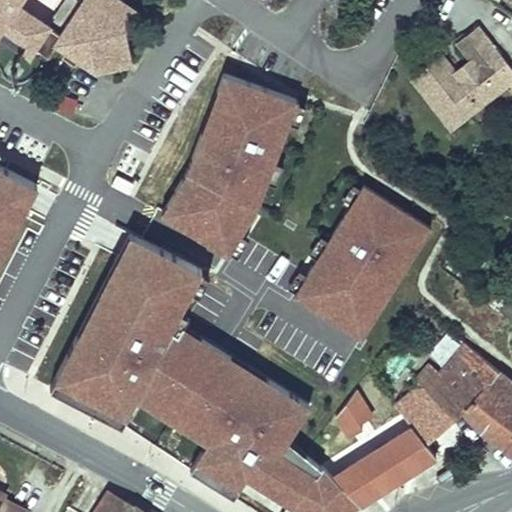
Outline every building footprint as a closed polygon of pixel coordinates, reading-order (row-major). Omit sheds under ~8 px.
[(0,0),(0,36),(25,54),(31,46),(45,56),(55,43),(93,69),(126,62),(121,29),(133,12),(115,0),(81,0),(79,3),(58,33),(46,25),(15,4),(18,0),(0,0)] [(75,0),(63,0),(46,25),(58,33),(79,3),(75,0)] [(440,59),(412,81),(451,131),(472,114),(473,105),(495,89),(504,90),(511,83),(511,74),(477,29),(456,46),(469,62),(474,68),(458,81),(453,74),(440,59)] [(458,81),(474,68),(469,62),(453,74),(458,81)] [(227,68),(190,167),(163,210),(231,252),(244,232),(264,201),(304,97),(227,68)] [(0,265),(39,194),(0,172),(0,265)] [(309,274),(297,293),(368,337),(437,228),(366,184),(309,274)] [(206,267),(133,228),(54,388),(128,419),(142,396),(210,441),(195,462),(243,492),(255,477),(304,511),(351,511),(362,504),(293,436),(311,404),(187,326),(206,267)] [(489,289),(482,296),(511,322),(511,296),(507,292),(489,289)] [(484,315),(463,342),(511,382),(511,322),(482,296),(474,307),(484,315)] [(511,382),(463,342),(450,332),(434,354),(439,358),(417,383),(455,422),(465,410),(482,428),(501,444),(505,447),(511,438),(511,382)] [(359,393),(331,414),(348,436),(376,415),(359,393)] [(0,490),(0,511),(26,511),(27,511),(3,500),(6,494),(0,490)] [(94,511),(119,511),(126,502),(108,491),(107,492),(94,511)] [(119,511),(145,511),(127,500),(126,502),(119,511)]
